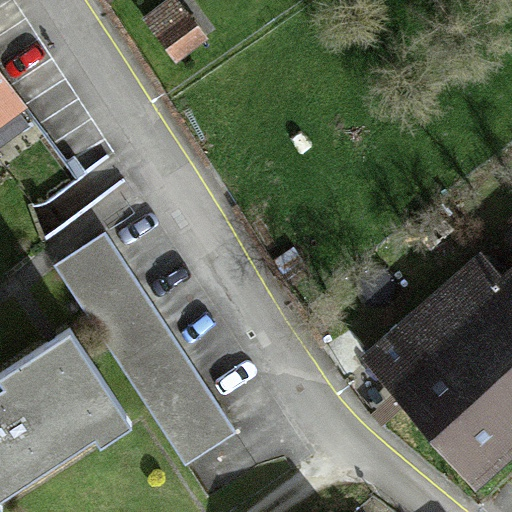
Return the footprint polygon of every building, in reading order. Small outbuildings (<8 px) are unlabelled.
[(0,119),(16,107),(0,86),(0,119)] [(511,419),(511,188),(368,316),(483,445),(511,419)] [(104,237),(60,266),(186,460),(230,432),(104,237)] [(0,500),(120,424),(69,345),(0,388),(0,500)] [(353,511),(341,495),(318,511),(353,511)]
